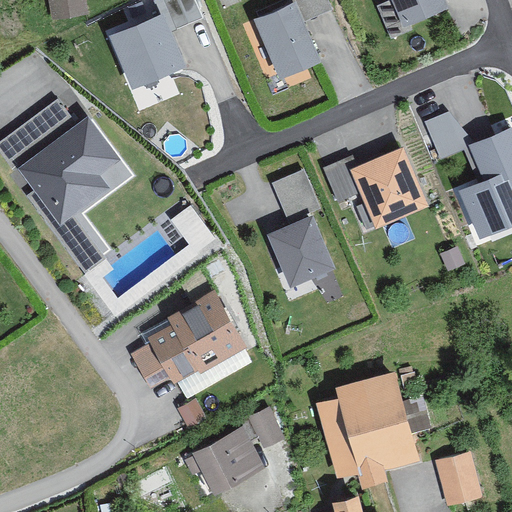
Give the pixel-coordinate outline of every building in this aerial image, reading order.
[(85,0),(52,0),(56,15),(87,8),(85,0)] [(162,0),(166,8),(108,31),(130,86),(186,64),(171,28),(202,17),(195,0),(162,0)] [(302,0),(307,11),(330,3),(329,0),(302,0)] [(393,0),(407,30),(451,10),(446,0),(393,0)] [(326,59),(301,4),(259,23),(284,78),(326,59)] [(123,159),(92,117),(79,126),(60,100),(0,144),(0,155),(15,176),(21,171),(36,191),(29,197),(86,275),(112,256),(80,213),(114,188),(103,174),(123,159)] [(488,231),(511,219),(511,137),(510,133),(499,137),(478,147),(492,178),(468,189),(488,231)] [(430,209),(406,149),(359,168),(355,157),(324,169),(337,202),(365,192),(380,229),(430,209)] [(319,202),(305,168),(271,183),(286,217),(319,202)] [(339,265),(317,217),(273,238),(295,286),(339,265)] [(464,264),(457,246),(441,253),(448,271),(464,264)] [(252,349),(220,289),(169,316),(172,322),(147,336),(152,344),(134,353),(152,388),(172,377),(176,384),(201,371),(203,376),(252,349)] [(422,460),(400,371),(340,386),(343,397),(321,402),(340,479),(368,473),(372,488),(393,483),(389,468),(422,460)] [(198,401),(179,410),(188,429),(207,420),(198,401)] [(284,438),(271,409),(248,420),(259,442),(263,440),(266,447),(284,438)] [(266,467),(243,428),(196,454),(219,494),(266,467)] [(472,453),(437,462),(450,509),(484,499),(472,453)] [(367,511),(364,496),(338,502),(340,511),(367,511)]
